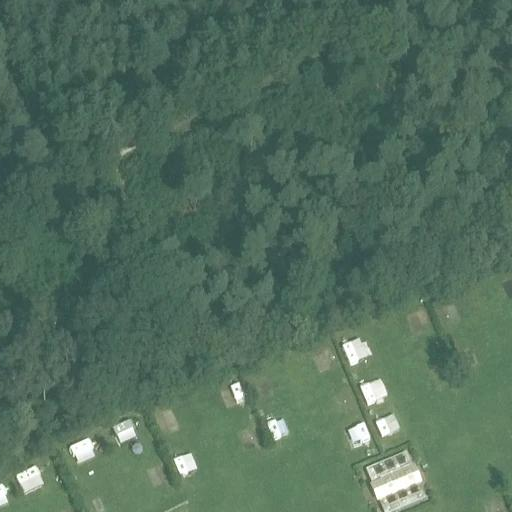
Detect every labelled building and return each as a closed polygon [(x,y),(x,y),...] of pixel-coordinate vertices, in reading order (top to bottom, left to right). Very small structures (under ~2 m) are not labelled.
[(337,349),(319,356),(329,380),(347,372),(337,349)] [(174,418),(162,422),(169,447),(180,443),(174,418)] [(128,453),(147,443),(136,423),(118,433),(128,453)] [(282,423),(272,428),(280,447),(291,442),(282,423)] [(372,427),(354,433),(360,453),(378,447),(372,427)] [(256,455),(271,447),(263,431),(248,439),(256,455)] [(406,454),(365,471),(371,486),(369,487),(376,504),(378,503),(382,511),(398,511),(425,500),(419,486),(421,485),(414,468),(412,469),(406,454)] [(200,482),(200,464),(184,464),(184,483),(200,482)] [(22,483),(30,497),(49,486),(42,472),(22,483)] [(8,492),(0,495),(0,511),(12,511),(16,510),(8,492)]
